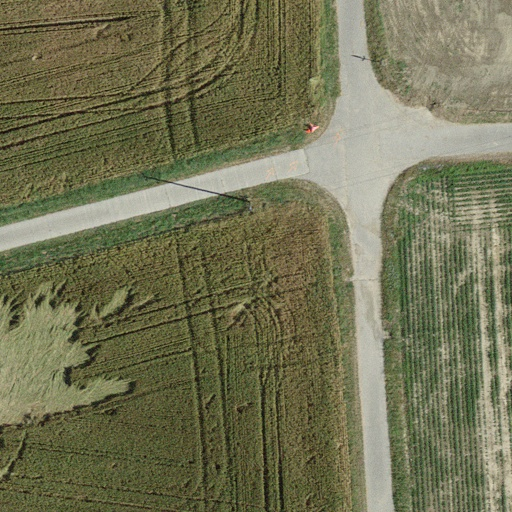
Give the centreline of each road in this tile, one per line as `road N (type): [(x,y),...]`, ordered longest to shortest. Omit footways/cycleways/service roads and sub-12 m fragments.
road 1 (unclassified): [(360,145),(0,239)]
road 2 (unclassified): [(380,511),(360,145)]
road 3 (unclassified): [(360,145),(511,136)]
road 4 (track): [(360,145),(350,0)]
